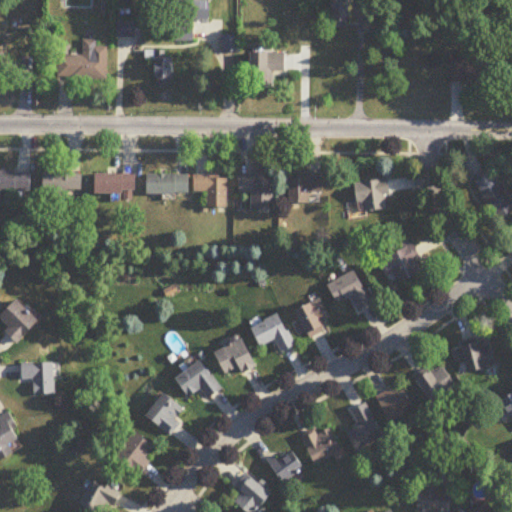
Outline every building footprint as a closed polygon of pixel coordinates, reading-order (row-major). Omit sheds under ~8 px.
[(211,0),(199,0),(177,1),(179,41),(192,40),(191,21),(212,20),(211,0)] [(328,7),(329,26),(342,25),(341,6),(328,7)] [(59,79),(108,79),(108,47),(97,47),(97,40),(84,40),(84,54),(59,54),(59,79)] [(273,88),(273,72),(286,72),(286,52),(251,52),(251,88),(273,88)] [(442,55),(442,81),(482,82),(482,56),(442,55)] [(176,58),(149,58),(149,87),(176,87),(176,58)] [(33,171),(0,171),(0,191),(33,192),(33,171)] [(511,210),(484,171),(468,182),(496,221),(511,210)] [(84,173),(45,173),(45,193),(84,193),(84,173)] [(147,193),(191,193),(191,174),(147,174),(147,193)] [(95,193),(138,193),(138,175),(95,175),(95,193)] [(196,192),(209,192),(209,207),(229,207),(229,176),(196,176),(196,192)] [(275,207),(275,176),(241,176),(241,192),(253,192),(253,207),(275,207)] [(291,203),(312,203),(312,192),(325,192),(325,176),(291,176),(291,203)] [(381,180),(350,183),(353,212),(384,209),(381,180)] [(388,284),(419,273),(407,242),(376,253),(388,284)] [(346,298),(352,310),(366,304),(352,271),(322,284),(330,304),(346,298)] [(316,323),(325,319),(316,298),(289,310),(302,339),(320,332),(316,323)] [(0,322),(21,343),(42,323),(19,301),(0,320),(0,322)] [(275,353),(290,347),(276,314),(245,327),(253,347),(270,340),(275,353)] [(449,350),(453,364),(458,362),(462,374),(491,365),(484,340),(449,350)] [(215,352),(227,377),(250,367),(238,342),(215,352)] [(223,391),(203,362),(176,380),(190,399),(202,390),(209,400),(223,391)] [(58,364),(23,364),(23,382),(35,382),(35,396),(58,396),(58,364)] [(451,387),(435,364),(411,381),(427,404),(451,387)] [(384,424),(409,409),(394,385),(370,400),(384,424)] [(511,390),(495,401),(511,427),(511,390)] [(178,420),(186,412),(169,395),(149,415),(171,437),(183,425),(178,420)] [(351,451),(379,437),(361,403),(346,411),(354,426),(341,433),(351,451)] [(0,425),(0,426),(0,459),(2,463),(17,454),(12,447),(25,439),(10,413),(0,418),(0,425)] [(336,452),(324,426),(296,439),(308,465),(336,452)] [(147,460),(156,447),(136,433),(118,457),(142,475),(151,463),(147,460)] [(273,483),(300,472),(289,448),(263,460),(273,483)] [(91,511),(114,511),(123,495),(94,479),(80,506),(91,511)] [(267,511),(267,484),(242,484),(242,511),(267,511)] [(441,511),(444,490),(413,488),(410,511),(441,511)]
